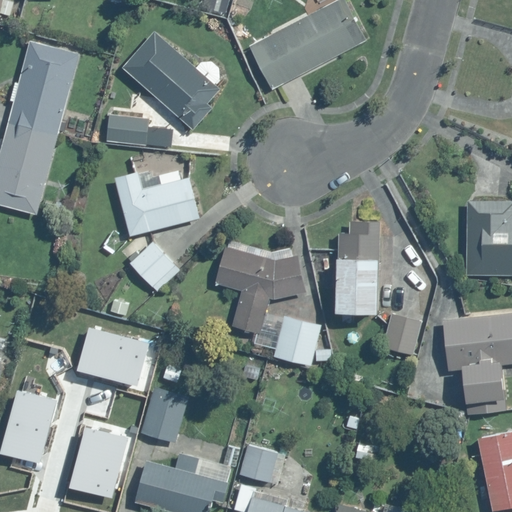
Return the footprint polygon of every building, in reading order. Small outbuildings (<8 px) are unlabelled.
[(273,88),(364,41),(369,38),(349,0),(338,0),(251,46),(273,88)] [(125,66),(127,68),(195,128),(214,107),(209,103),(221,88),(216,84),(221,78),(222,67),(213,60),(205,60),(198,67),(157,30),(125,66)] [(32,39),(21,81),(10,125),(0,161),(0,203),(38,214),(80,59),(82,53),(32,39)] [(109,140),(115,140),(175,144),(176,128),(150,126),(151,117),(111,114),(109,140)] [(181,168),(162,173),(144,178),(141,170),(117,177),(134,235),(143,232),(202,215),(191,176),(184,179),(181,168)] [(511,199),(467,200),(467,275),(511,275),(511,199)] [(350,232),(339,232),(339,311),(380,312),(381,220),(350,220),(350,232)] [(183,266),(156,239),(132,264),(160,291),(183,266)] [(256,332),(255,336),(268,340),(275,315),(268,313),(272,297),(307,291),(300,255),(276,260),(228,247),(218,284),(243,291),(233,326),(256,332)] [(511,311),(448,319),(444,319),(450,373),(464,371),(469,414),(505,410),(504,396),(508,395),(504,366),(511,364),(511,311)] [(426,321),(393,312),(384,345),(417,355),(426,321)] [(321,325),(286,316),(276,355),(311,364),(321,325)] [(59,414),(74,418),(66,451),(103,460),(122,384),(101,379),(98,390),(67,382),(59,414)] [(177,443),(192,395),(157,384),(142,432),(177,443)] [(365,401),(351,399),(347,426),(362,427),(365,401)] [(511,426),(479,433),(479,437),(495,511),(511,508),(511,426)] [(249,444),(242,473),(271,481),(279,452),(249,444)] [(148,460),(136,500),(175,511),(200,511),(205,497),(223,503),(234,465),(200,455),(195,474),(148,460)] [(250,511),(249,511),(311,511),(257,497),(260,488),(243,483),(236,507),(250,511)] [(375,511),(340,503),(337,511),(375,511)]
